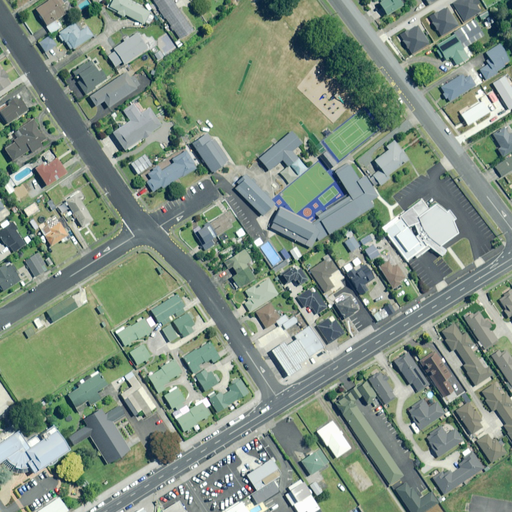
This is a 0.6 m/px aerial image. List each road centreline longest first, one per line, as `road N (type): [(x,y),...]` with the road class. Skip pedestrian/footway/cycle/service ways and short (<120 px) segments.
road 1 (residential): [(338,0),(511,228)]
road 2 (secondary): [(281,401),(511,258)]
road 3 (residential): [(281,401),(186,265),(147,229)]
road 4 (secondary): [(104,511),(281,401)]
road 5 (residential): [(147,229),(40,78)]
road 6 (residential): [(147,229),(0,318)]
road 7 (residential): [(94,0),(113,28),(40,78)]
